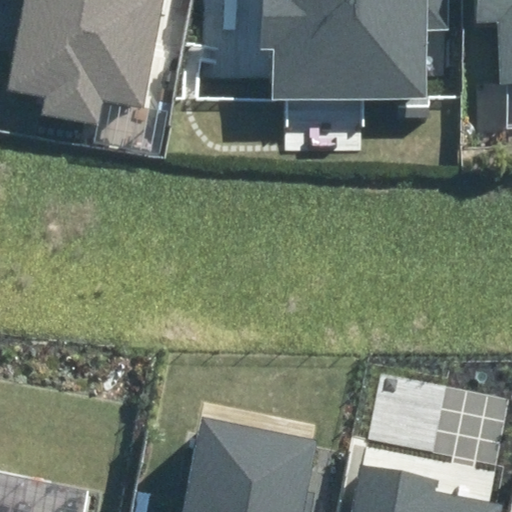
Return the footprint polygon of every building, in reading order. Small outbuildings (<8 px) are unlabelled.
[(41,116),(99,126),(103,103),(145,110),(163,0),(22,0),(24,0),(9,88),(44,94),(41,116)] [(274,47),(274,100),(427,99),(427,31),(453,31),(452,0),(260,0),(260,48),(274,47)] [(498,23),(500,85),(511,84),(511,0),(475,0),(476,24),(498,23)] [(329,511),(333,496),(309,491),(318,445),(204,422),(186,511),(329,511)] [(496,511),(499,502),(436,489),(438,478),(366,462),(355,511),(496,511)]
